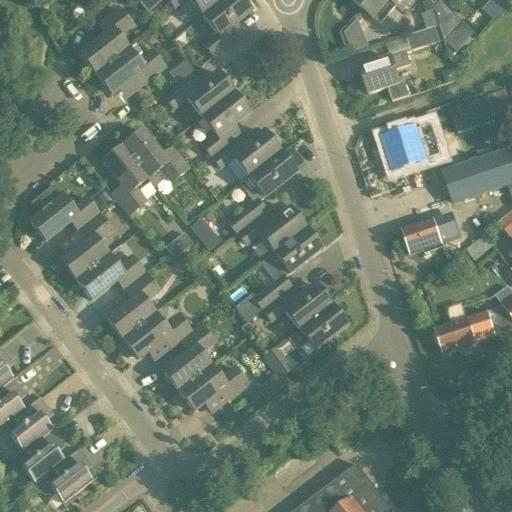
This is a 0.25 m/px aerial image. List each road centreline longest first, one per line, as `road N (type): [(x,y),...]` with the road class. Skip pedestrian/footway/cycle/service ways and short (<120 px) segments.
road 1 (residential): [(397,333),(285,10)]
road 2 (residential): [(397,333),(189,483),(169,463)]
road 3 (residential): [(169,463),(0,248)]
road 4 (track): [(329,132),(480,81),(511,46)]
